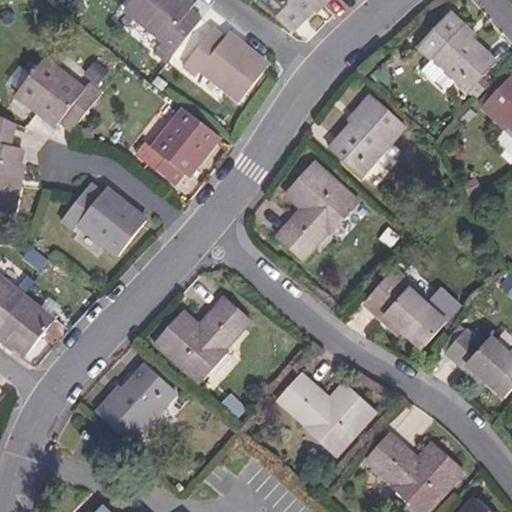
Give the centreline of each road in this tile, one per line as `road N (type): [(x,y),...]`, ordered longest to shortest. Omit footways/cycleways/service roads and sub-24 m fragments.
road 1 (residential): [(198,228),(348,349),(439,405),(511,482)]
road 2 (residential): [(47,400),(198,228)]
road 3 (residential): [(198,228),(319,74)]
road 4 (residential): [(68,171),(125,177),(198,228)]
road 5 (residential): [(319,74),(222,0)]
